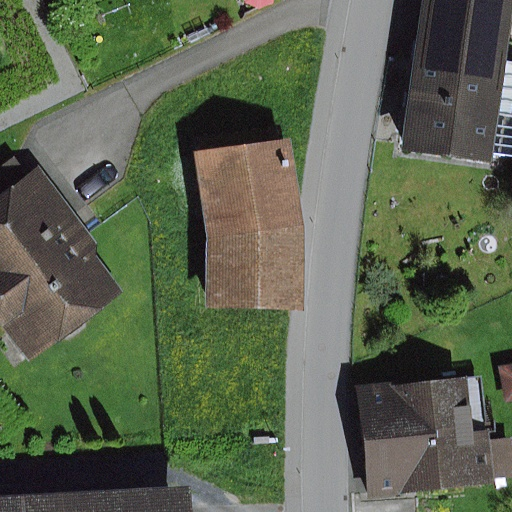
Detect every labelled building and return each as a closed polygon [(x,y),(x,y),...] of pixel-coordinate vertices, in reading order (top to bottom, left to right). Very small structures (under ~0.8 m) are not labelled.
[(508,0),(418,0),(395,149),(484,162),(486,149),(511,152),(511,64),(499,63),(508,0)] [(287,141),(190,154),(201,235),(201,308),(292,311),(295,228),(287,141)] [(35,166),(0,192),(0,328),(27,363),(58,339),(71,341),(87,331),(85,320),(120,293),(91,255),(93,240),(35,166)] [(511,366),(497,370),(503,405),(511,403),(511,366)] [(480,375),(353,386),(362,497),(511,483),(511,463),(510,439),(486,441),(480,375)] [(176,511),(176,495),(0,505),(0,511),(176,511)]
